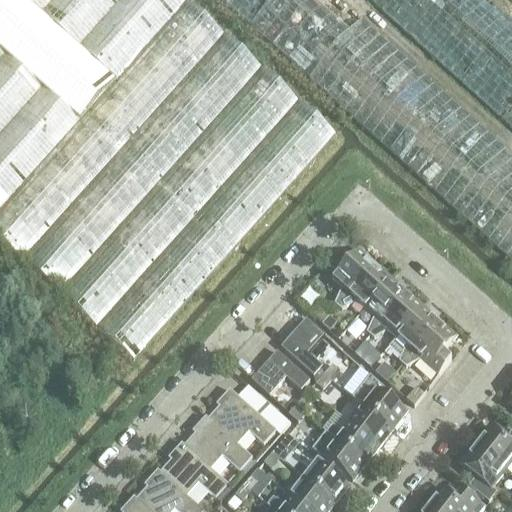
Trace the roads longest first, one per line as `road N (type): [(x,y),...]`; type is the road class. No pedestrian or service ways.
road 1 (residential): [(83,511),(359,199),(511,330)]
road 2 (residential): [(511,348),(382,511)]
